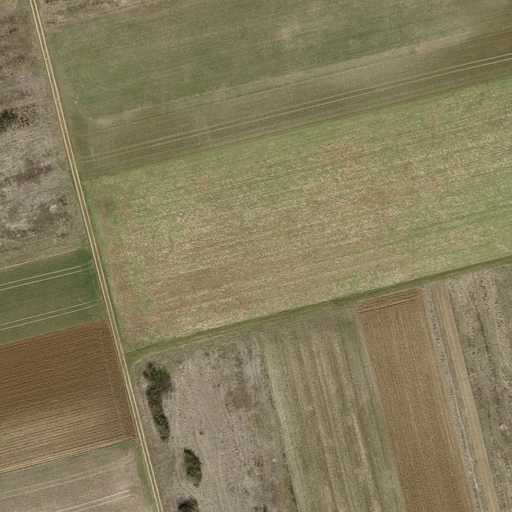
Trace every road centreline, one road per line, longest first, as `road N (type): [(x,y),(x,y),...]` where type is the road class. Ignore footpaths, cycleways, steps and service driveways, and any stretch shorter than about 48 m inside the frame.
road 1 (track): [(162,511),(34,0)]
road 2 (track): [(124,358),(511,258)]
